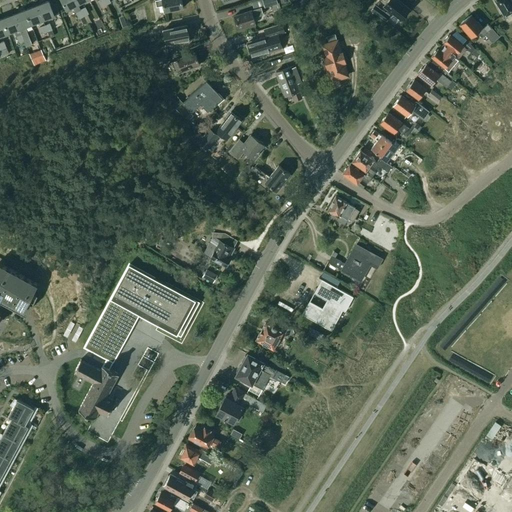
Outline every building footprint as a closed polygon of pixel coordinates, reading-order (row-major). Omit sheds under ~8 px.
[(76,0),(61,0),(67,10),(73,7),(79,19),(80,18),(83,25),(88,23),(78,4),(76,0)] [(165,12),(183,8),(181,0),(158,0),(156,1),(157,6),(164,5),(165,12)] [(401,20),(410,9),(397,0),(389,0),(384,7),(388,11),(386,13),(391,16),(393,14),(401,20)] [(511,0),(495,0),(506,17),(511,12),(511,0)] [(37,6),(42,20),(48,18),(54,16),(49,1),(37,6)] [(276,4),(272,6),(274,12),(281,10),(279,3),(278,4),(276,4)] [(31,25),(42,20),(37,6),(25,10),(31,25)] [(375,6),(371,11),(386,22),(390,17),(375,6)] [(234,16),(238,29),(255,24),(254,18),(263,15),(261,8),(234,16)] [(25,27),(31,25),(25,10),(14,14),(24,41),(26,47),(32,45),(25,27)] [(24,41),(14,14),(2,19),(8,33),(14,31),(19,43),(24,41)] [(471,15),(460,25),(472,39),(478,34),(481,37),(483,35),(485,38),(487,36),(492,42),(499,37),(487,24),(483,28),(478,21),(477,22),(471,15)] [(0,36),(2,36),(8,33),(2,19),(0,19),(0,36)] [(50,24),(44,26),(47,32),(48,34),(49,37),(54,35),(52,30),(50,24)] [(282,24),(265,29),(267,38),(285,32),(282,24)] [(166,45),(190,40),(187,25),(164,30),(166,45)] [(337,40),(335,34),(327,36),(329,42),(337,40)] [(442,47),(456,58),(460,53),(461,54),(466,48),(471,53),(475,49),(467,40),(462,45),(450,35),(444,42),(446,43),(442,47)] [(279,37),(272,40),(266,41),(265,38),(248,43),(252,56),(269,51),(270,53),(283,49),(279,37)] [(345,76),(347,76),(346,71),(347,71),(346,65),(347,65),(342,49),(341,50),(340,44),(338,44),(337,40),(334,42),(333,41),(326,43),(326,44),(321,46),(324,54),(323,54),(324,59),(322,62),(323,66),(327,67),(328,72),(329,71),(330,75),(331,75),(333,80),(335,79),(335,80),(345,76)] [(4,41),(0,42),(0,47),(3,56),(9,54),(6,47),(4,41)] [(293,51),(290,44),(284,46),(286,53),(293,51)] [(452,62),(456,58),(442,47),(439,51),(438,49),(432,56),(435,59),(432,62),(430,61),(429,62),(438,69),(439,68),(446,73),(453,64),(452,62)] [(475,49),(471,53),(477,57),(480,54),(475,49)] [(170,63),(175,75),(200,64),(195,52),(170,63)] [(295,59),(293,52),(283,56),(286,62),(295,59)] [(29,55),(33,66),(45,61),(43,55),(36,58),(34,53),(30,54),(29,55)] [(426,64),(418,75),(432,86),(437,80),(447,88),(452,81),(444,75),(443,74),(441,72),(439,74),(436,72),(438,69),(429,62),(427,65),(426,64)] [(296,66),(291,68),(290,66),(276,72),(285,96),(292,94),(294,101),(302,98),(297,84),(302,82),(296,66)] [(426,89),(414,80),(406,90),(418,100),(426,89)] [(207,113),(222,99),(206,81),(188,97),(189,98),(182,104),(191,114),(201,105),(207,113)] [(438,102),(442,97),(432,89),(428,95),(438,102)] [(429,111),(418,103),(415,106),(401,95),(393,106),(407,116),(411,111),(423,120),(423,119),(425,120),(427,120),(429,117),(429,115),(427,114),(429,111)] [(183,103),(177,96),(168,104),(174,111),(183,103)] [(220,126),(221,126),(217,131),(222,135),(226,130),(231,134),(242,120),(231,112),(220,126)] [(414,137),(419,131),(412,126),(410,129),(388,112),(380,123),(393,134),(397,129),(408,138),(410,134),(414,137)] [(415,122),(412,126),(419,131),(421,127),(415,122)] [(209,129),(198,143),(204,148),(206,150),(213,140),(217,135),(214,133),(209,129)] [(203,136),(198,130),(191,136),(197,141),(203,136)] [(374,130),(371,135),(377,140),(371,148),(381,156),(380,158),(387,163),(387,162),(390,158),(393,154),(393,153),(396,149),(396,150),(397,149),(396,149),(400,145),(400,144),(394,140),(392,142),(381,135),(374,130)] [(255,159),(265,146),(251,135),(244,143),(239,140),(230,152),(238,158),(244,151),(255,159)] [(365,172),(371,177),(380,165),(388,171),(391,167),(381,160),(378,164),(375,162),(376,161),(360,150),(352,161),(366,170),(365,172)] [(371,177),(365,172),(359,168),(358,169),(351,163),(343,174),(356,183),(361,177),(368,182),(371,177)] [(290,174),(279,165),(265,182),(277,191),(290,174)] [(248,175),(243,170),(236,178),(242,183),(248,175)] [(354,221),(360,210),(346,203),(347,202),(336,196),(328,211),(339,217),(337,220),(345,224),(347,220),(349,218),(354,221)] [(235,248),(233,248),(237,241),(225,234),(213,233),(212,238),(204,254),(211,257),(210,257),(226,266),(230,258),(235,248)] [(334,251),(331,256),(327,262),(360,280),(369,264),(377,268),(382,259),(355,245),(345,264),(335,259),(338,253),(334,251)] [(0,312),(1,311),(0,310),(0,303),(2,299),(27,313),(38,292),(33,290),(37,283),(0,263),(0,312)] [(81,359),(74,371),(75,372),(75,371),(80,373),(87,377),(94,381),(79,409),(95,418),(99,411),(107,415),(106,416),(107,416),(116,400),(115,400),(107,396),(119,374),(110,369),(142,310),(146,312),(145,313),(147,315),(148,315),(150,314),(162,320),(159,325),(180,336),(198,302),(129,264),(110,298),(84,347),(87,349),(106,359),(100,370),(81,360),(82,360),(81,359)] [(213,283),(217,275),(207,269),(203,277),(213,283)] [(309,302),(302,314),(329,329),(341,308),(345,310),(353,296),(341,290),(343,287),(334,282),(332,285),(319,278),(321,280),(316,290),(326,296),(325,299),(327,301),(323,309),(310,302),(309,302)] [(71,320),(64,334),(77,341),(84,326),(71,320)] [(284,331),(266,322),(256,340),(274,350),(282,335),(285,337),(295,334),(295,329),(295,328),(295,327),(294,327),(294,328),(289,325),(289,324),(288,324),(284,331)] [(311,328),(308,334),(316,338),(319,333),(311,328)] [(289,377),(248,355),(247,356),(245,355),(242,362),(244,363),(242,367),(240,366),(236,373),(238,374),(237,375),(245,379),(244,381),(250,384),(251,383),(262,388),(269,375),(285,384),(289,377)] [(255,398),(252,397),(235,388),(230,396),(227,395),(216,413),(234,423),(245,402),(251,405),(255,398)] [(263,412),(266,405),(255,398),(251,405),(263,412)] [(0,479),(29,426),(25,425),(34,408),(17,399),(8,416),(11,418),(0,438),(0,479)] [(196,425),(189,438),(214,451),(219,442),(212,438),(214,435),(211,434),(213,431),(202,426),(201,428),(196,425)] [(233,429),(230,434),(239,439),(242,434),(233,429)] [(194,449),(186,445),(180,456),(194,464),(198,456),(211,463),(215,457),(201,450),(200,451),(195,448),(194,449)] [(193,480),(197,472),(185,465),(181,473),(193,480)] [(188,480),(186,483),(170,474),(163,487),(164,487),(173,492),(187,499),(194,487),(193,486),(194,483),(188,480)] [(172,495),(173,492),(164,487),(161,492),(158,497),(156,498),(155,500),(155,501),(155,503),(169,511),(173,505),(185,511),(188,504),(176,497),(172,495)] [(208,490),(205,495),(213,500),(216,494),(208,490)] [(382,502),(393,507),(396,499),(385,494),(382,502)] [(210,511),(193,503),(189,510),(193,511),(201,511),(202,511),(204,511),(210,511)]
